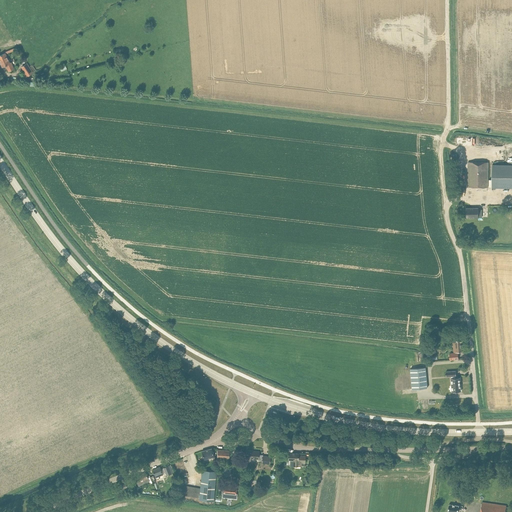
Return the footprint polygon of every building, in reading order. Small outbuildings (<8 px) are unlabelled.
[(10,63),(5,53),(2,55),(0,55),(0,61),(2,67),(7,64),(10,70),(13,69),(10,63)] [(27,64),(21,68),(24,72),(23,73),(26,77),(33,73),(27,64)] [(475,147),(475,137),(456,137),(456,147),(475,147)] [(488,187),(488,162),(468,162),(468,187),(488,187)] [(511,187),(511,165),(492,165),(492,187),(511,187)] [(479,209),(479,208),(465,208),(466,217),(482,217),(482,209),(479,209)] [(450,360),(453,359),(458,359),(458,353),(458,352),(462,351),(461,340),(453,341),(454,353),(449,354),(450,360)] [(412,389),(427,388),(425,367),(410,369),(411,377),(409,377),(410,389),(412,389)] [(455,378),(455,376),(456,376),(456,371),(446,372),(446,376),(451,376),(451,378),(452,392),(461,391),(460,378),(455,378)] [(204,459),(214,456),(212,448),(202,451),(204,459)] [(229,458),(229,450),(217,449),(217,457),(229,458)] [(248,457),(248,458),(251,458),(258,459),(258,460),(262,460),(262,456),(263,455),(259,454),(259,452),(248,451),(248,456),(248,457)] [(286,460),(286,464),(290,464),(293,465),(298,465),(301,465),(301,462),(305,462),(305,461),(305,456),(298,455),(298,453),(289,453),(288,458),(288,460),(286,460)] [(164,468),(161,469),(162,471),(162,473),(165,472),(166,475),(171,473),(168,466),(164,467),(164,468)] [(156,477),(163,474),(162,473),(162,471),(161,469),(160,467),(152,470),(156,477)] [(214,501),(216,471),(202,469),(201,488),(200,498),(200,499),(214,501)] [(148,478),(146,472),(138,476),(140,480),(137,481),(138,486),(149,481),(150,483),(155,481),(153,475),(148,478)] [(223,492),(222,497),(237,498),(237,494),(236,494),(237,487),(233,486),(233,484),(229,484),(229,486),(225,485),(224,492),(223,492)] [(201,488),(181,485),(179,494),(200,498),(201,488)] [(505,511),(506,506),(482,502),(480,511),(505,511)]
